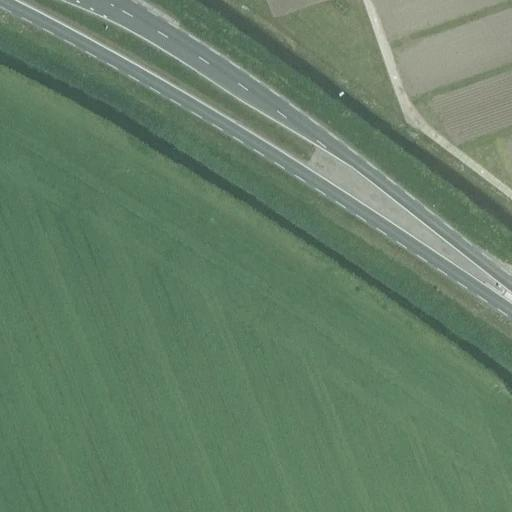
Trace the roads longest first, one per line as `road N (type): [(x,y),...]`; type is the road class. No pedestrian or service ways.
road 1 (secondary): [(0,0),(214,118),(511,306)]
road 2 (secondary): [(511,293),(334,148),(102,0)]
